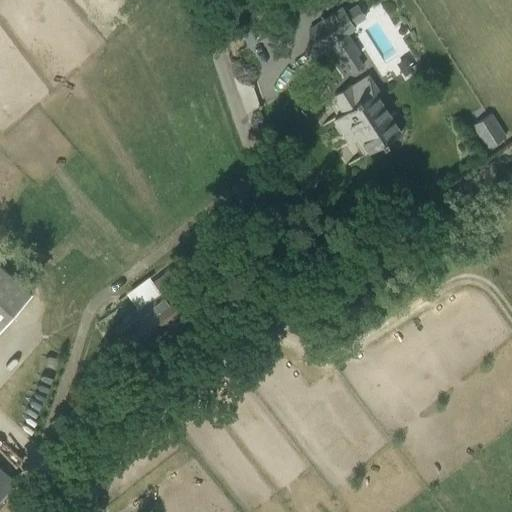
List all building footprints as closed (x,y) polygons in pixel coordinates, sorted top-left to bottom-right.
[(354,27),(342,9),(309,29),(322,49),(330,44),(342,63),(346,61),(353,72),(362,66),(355,56),(358,54),(345,32),(354,27)] [(378,92),(368,76),(352,86),(351,84),(333,96),(343,113),(334,119),(349,142),(359,136),(370,152),(382,145),(383,147),(389,144),(387,141),(400,133),(382,105),(381,106),(375,96),(376,95),(375,94),(378,92)] [(505,137),(491,115),(474,126),(488,148),(505,137)] [(0,331),(31,296),(0,268),(0,331)] [(194,305),(168,270),(153,282),(161,292),(116,327),(136,353),(158,336),(163,342),(186,324),(180,315),(194,305)] [(0,499),(16,481),(0,467),(0,499)]
